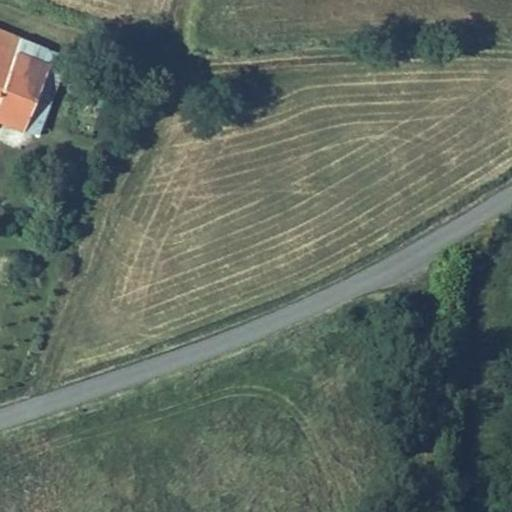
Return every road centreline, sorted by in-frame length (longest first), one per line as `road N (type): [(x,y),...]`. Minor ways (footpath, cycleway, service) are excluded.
road 1 (tertiary): [(511,194),(285,316),(0,415)]
road 2 (track): [(0,12),(158,65),(229,72),(450,50),(511,52)]
road 3 (track): [(50,399),(45,381),(159,124),(173,66)]
